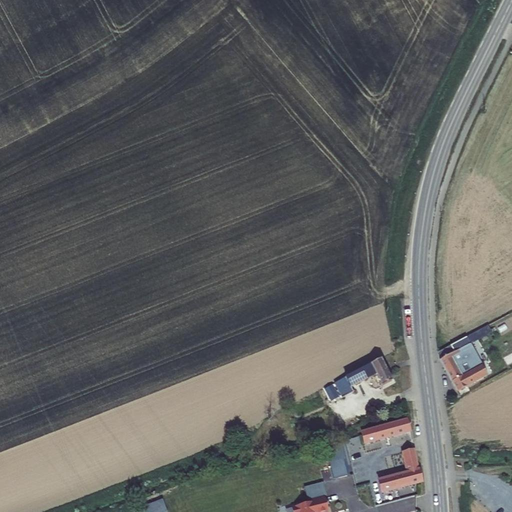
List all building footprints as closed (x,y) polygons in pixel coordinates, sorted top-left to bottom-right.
[(454,353),(439,360),(456,392),(482,377),(477,368),(483,364),(480,359),(470,365),(473,371),(469,373),(461,377),(456,367),(463,363),(465,362),(462,356),(469,352),(473,350),(466,338),(450,346),(454,353)] [(469,352),(462,356),(465,362),(472,358),(469,352)] [(381,358),(334,383),(339,392),(342,398),(353,392),(351,387),(376,374),(382,386),(392,381),(381,358)] [(463,363),(456,367),(461,377),(469,373),(463,363)] [(412,436),(409,423),(361,436),(366,455),(370,454),(369,448),(412,436)] [(345,451),(328,453),(330,480),(348,478),(345,451)] [(423,485),(415,452),(403,455),(407,471),(399,473),(400,478),(386,482),(378,484),(369,486),(372,498),(423,485)] [(326,496),(291,504),(293,511),(326,511),(330,511),(326,496)]
